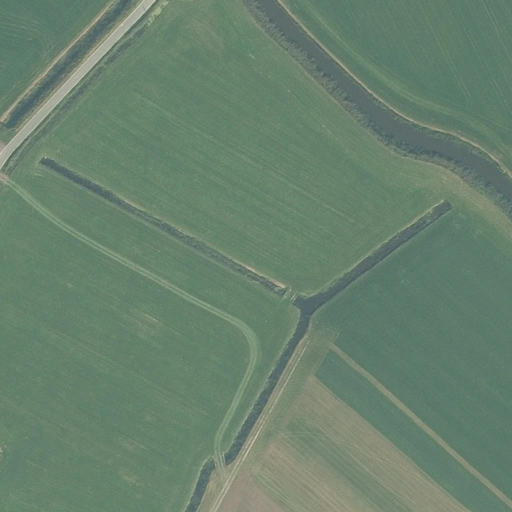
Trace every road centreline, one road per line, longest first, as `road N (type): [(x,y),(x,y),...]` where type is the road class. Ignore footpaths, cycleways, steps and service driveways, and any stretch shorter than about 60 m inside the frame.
road 1 (track): [(286,0),(395,104),(511,158)]
road 2 (unclassified): [(0,160),(149,0)]
